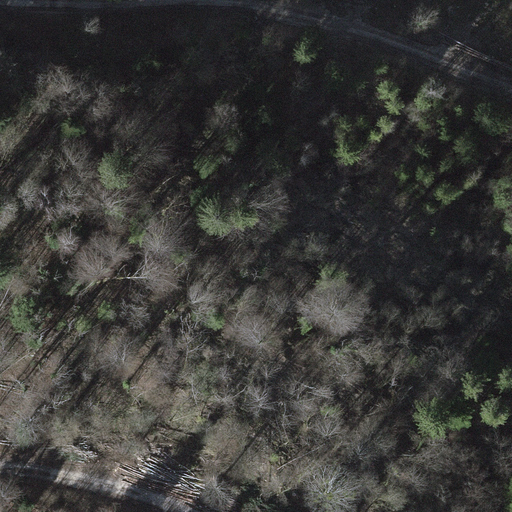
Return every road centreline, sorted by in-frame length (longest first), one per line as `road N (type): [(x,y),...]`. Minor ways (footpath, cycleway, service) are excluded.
road 1 (track): [(511,86),(318,17),(195,0)]
road 2 (track): [(0,466),(68,473),(190,511)]
